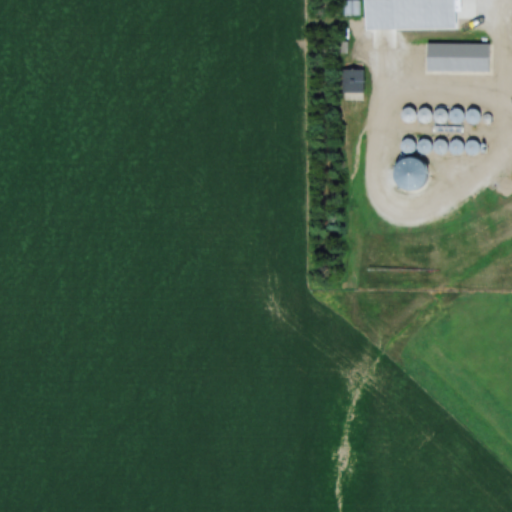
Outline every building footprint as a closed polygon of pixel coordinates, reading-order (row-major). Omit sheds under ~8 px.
[(343,12),(350,12),(350,7),(356,7),(356,0),(343,0),(343,12)] [(511,44),(511,29),(497,29),(497,45),(511,44)] [(486,70),(486,42),(420,42),(420,70),(486,70)] [(337,91),(360,91),(360,68),(337,68),(337,91)] [(395,189),(414,189),(414,157),(395,157),(395,189)]
